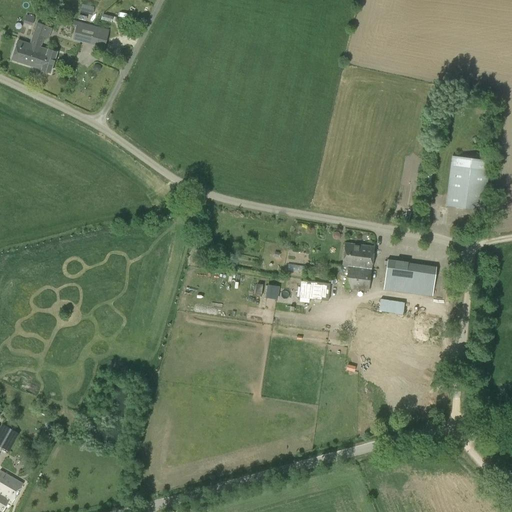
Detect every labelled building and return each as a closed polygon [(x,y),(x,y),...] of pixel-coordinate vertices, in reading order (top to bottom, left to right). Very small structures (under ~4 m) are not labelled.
[(23,22),(31,25),(34,17),(26,15),(23,22)] [(17,40),(11,60),(41,70),(41,71),(50,74),(57,53),(42,48),(50,25),(39,21),(31,44),(17,40)] [(73,21),(72,27),(76,27),(73,39),(103,46),(107,30),(73,21)] [(446,206),(483,211),(490,160),(453,155),(446,206)] [(345,243),(342,265),(371,269),(374,247),(345,243)] [(404,292),(408,263),(388,260),(384,289),(404,292)] [(368,291),(371,269),(342,265),(342,266),(348,267),(345,288),(368,291)] [(328,301),(330,284),(300,281),(298,298),(328,301)] [(398,359),(404,314),(405,302),(380,298),(379,307),(359,305),(353,353),(398,359)] [(47,423),(44,429),(50,432),(53,426),(47,423)] [(19,434),(3,425),(0,430),(0,445),(9,451),(19,434)] [(12,502),(23,484),(1,470),(0,471),(0,510),(2,511),(9,501),(12,502)]
